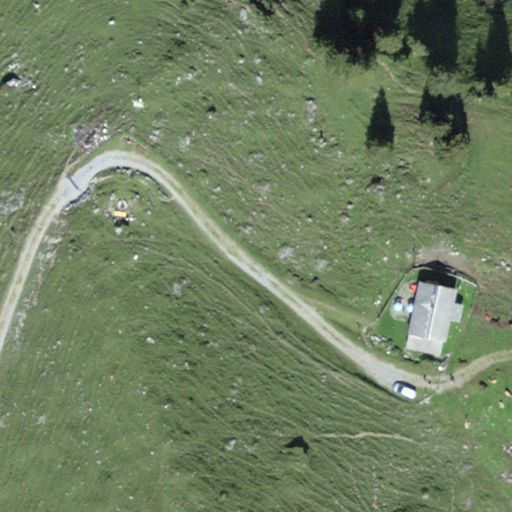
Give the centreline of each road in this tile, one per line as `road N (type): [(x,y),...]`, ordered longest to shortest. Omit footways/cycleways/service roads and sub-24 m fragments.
road 1 (track): [(0,330),(56,201),(98,161),(137,161),(172,183),(231,250),(332,338),(381,368)]
road 2 (track): [(381,368),(439,382),(511,354)]
